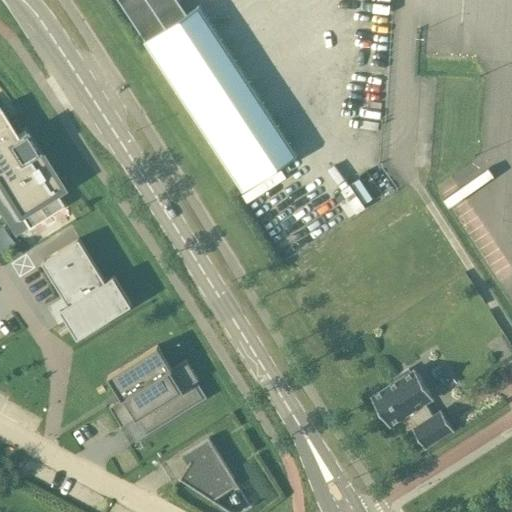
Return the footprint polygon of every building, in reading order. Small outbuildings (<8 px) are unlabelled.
[(243,190),(298,154),(200,5),(145,41),(243,190)] [(0,182),(28,228),(64,206),(54,191),(61,187),(36,147),(34,148),(24,132),(17,136),(0,107),(0,182)] [(129,304),(111,275),(103,280),(76,238),(39,261),(66,303),(57,309),(75,337),(129,304)] [(122,426),(137,417),(145,431),(203,396),(194,382),(199,379),(186,359),(173,367),(158,344),(108,375),(122,398),(109,406),(122,426)] [(398,380),(372,396),(389,424),(409,412),(417,426),(413,428),(425,446),(453,428),(442,410),(433,415),(425,402),(433,397),(416,369),(411,372),(409,368),(396,377),(398,380)] [(209,437),(186,451),(191,460),(180,477),(182,479),(213,499),(238,484),(209,437)]
